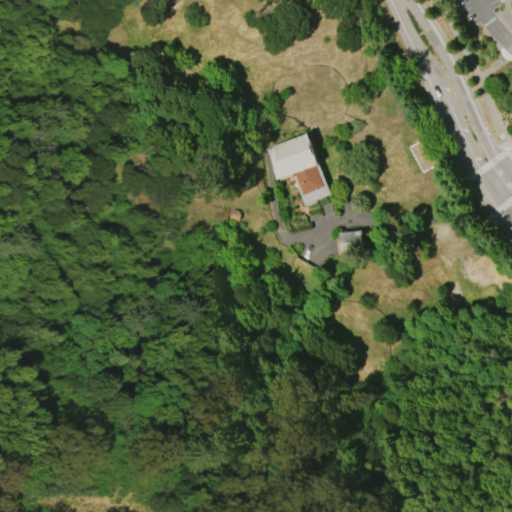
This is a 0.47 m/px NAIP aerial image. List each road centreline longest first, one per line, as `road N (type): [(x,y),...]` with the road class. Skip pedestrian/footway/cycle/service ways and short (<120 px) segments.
road 1 (secondary): [(398,0),(491,192)]
road 2 (secondary): [(505,181),(408,0)]
